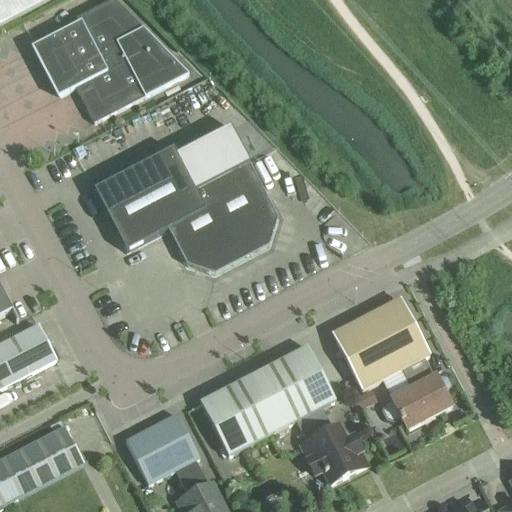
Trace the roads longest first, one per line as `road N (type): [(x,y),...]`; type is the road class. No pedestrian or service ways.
road 1 (unclassified): [(356,274),(129,391),(0,145)]
road 2 (unclassified): [(356,274),(511,188)]
road 3 (unclassified): [(511,451),(399,511)]
